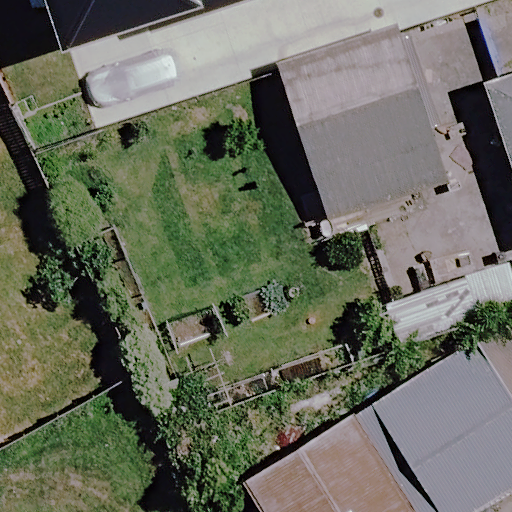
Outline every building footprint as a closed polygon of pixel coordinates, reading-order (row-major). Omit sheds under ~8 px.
[(159,71),(138,0),(16,0),(46,103),(159,71)] [(446,196),(397,38),(278,75),(327,233),(446,196)] [(511,85),(486,94),(511,172),(511,85)] [(478,511),(511,492),(511,419),(472,351),(371,410),(430,511),(478,511)] [(403,511),(352,423),(244,484),(260,511),(403,511)]
